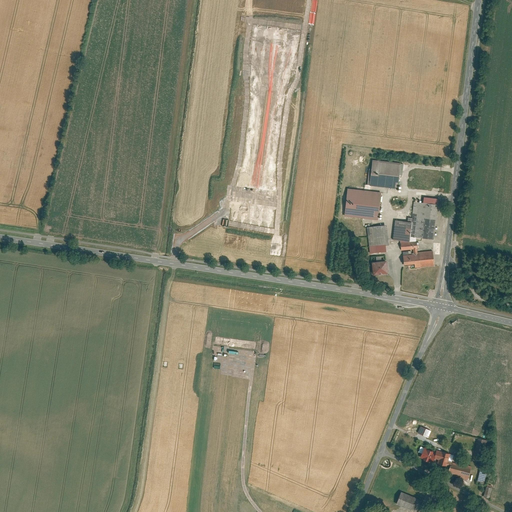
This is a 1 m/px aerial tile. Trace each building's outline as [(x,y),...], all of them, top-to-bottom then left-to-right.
[(401,164),(372,160),(370,186),(398,189),(401,164)] [(382,192),(347,188),(344,217),(378,221),(382,192)] [(412,223),(410,237),(433,240),(438,200),(423,198),(422,204),(414,203),(412,223)] [(412,223),(395,221),(393,240),(409,242),(410,237),(412,223)] [(389,245),(386,226),(367,228),(370,247),(389,245)] [(434,267),(433,251),(418,252),(417,242),(409,242),(401,243),(402,250),(413,249),(414,255),(403,256),(404,267),(414,266),(415,269),(434,267)] [(387,261),(371,263),(373,276),(388,275),(387,261)] [(489,441),(476,438),(471,460),(484,463),(489,441)] [(454,455),(435,451),(433,459),(437,460),(436,465),(447,467),(446,474),(468,480),(471,467),(452,462),(454,455)] [(487,470),(479,468),(476,482),(484,484),(487,470)] [(493,486),(486,484),(482,497),(489,499),(493,486)] [(415,511),(420,500),(400,493),(395,505),(413,511),(415,511)]
